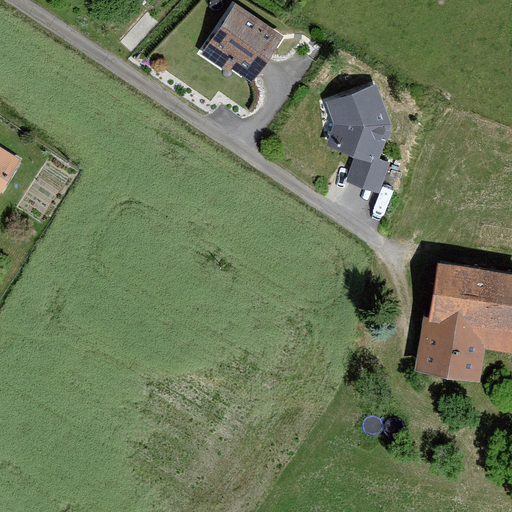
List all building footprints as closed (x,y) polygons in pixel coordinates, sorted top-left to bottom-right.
[(284,37),(236,6),(205,54),(253,85),(284,37)] [(378,84),(326,102),(334,124),(327,144),(355,155),(378,164),(380,158),(392,126),(378,84)] [(0,193),(21,160),(0,146),(0,193)] [(392,163),(380,158),(378,164),(355,155),(345,181),(379,195),(392,163)] [(511,274),(439,263),(422,372),(479,381),(484,349),(511,352),(511,274)]
